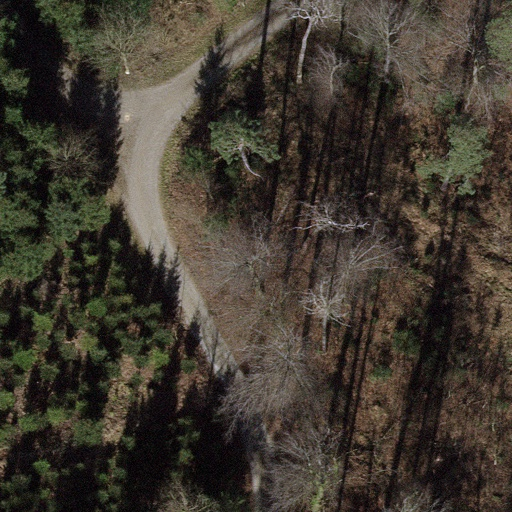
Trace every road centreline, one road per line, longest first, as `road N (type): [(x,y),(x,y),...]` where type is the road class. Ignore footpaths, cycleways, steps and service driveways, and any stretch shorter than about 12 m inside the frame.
road 1 (track): [(264,511),(242,393),(105,151),(26,52),(0,0)]
road 2 (track): [(315,0),(105,151)]
